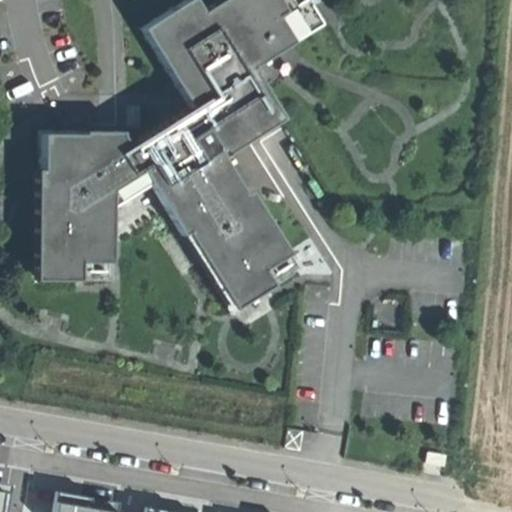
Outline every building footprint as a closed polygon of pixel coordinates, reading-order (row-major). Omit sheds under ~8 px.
[(231,309),(268,284),(259,269),(285,253),(246,190),(241,193),(219,157),(281,118),(250,67),(321,24),(305,0),(301,0),(284,11),(277,0),(219,0),(200,12),(193,0),(185,0),(139,28),(187,108),(125,146),(118,134),(39,134),(37,280),(77,280),(77,263),(108,263),(109,210),(153,181),(231,309)] [(294,268),(285,253),(259,269),(268,284),(294,268)] [(108,280),(108,263),(77,263),(77,280),(108,280)] [(32,489),(28,511),(53,511),(57,494),(32,489)] [(111,511),(113,503),(57,494),(53,511),(160,511),(143,509),(142,511),(111,511)] [(142,511),(143,509),(113,503),(111,511),(142,511)]
